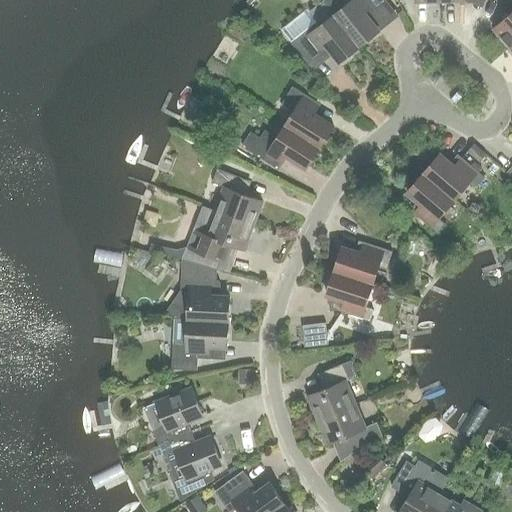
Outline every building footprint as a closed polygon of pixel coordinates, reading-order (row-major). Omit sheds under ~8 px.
[(323,0),(323,1),(334,15),(359,47),(379,31),(366,16),(385,1),(384,0),(323,0)] [(318,21),(291,43),(308,64),(320,55),(322,57),(330,50),(340,63),(359,47),(334,15),(323,1),(310,11),(318,21)] [(511,12),(494,29),(511,47),(511,46),(511,12)] [(285,125),(320,147),(333,126),(310,111),(316,102),(293,87),(281,105),(294,112),(285,125)] [(306,168),(320,147),(285,125),(277,138),(265,131),(260,138),(251,132),(242,146),(274,167),(283,154),(306,168)] [(486,154),(475,145),(468,152),(479,162),(486,154)] [(423,173),(454,200),(470,181),(477,187),(484,178),(462,158),(454,167),(440,154),(423,173)] [(224,187),(215,211),(253,225),(262,201),(238,192),(243,179),(218,169),(212,183),(224,187)] [(454,200),(423,173),(407,192),(422,205),(415,214),(437,233),(445,224),(438,219),(454,200)] [(221,260),(227,244),(244,250),(253,225),(215,211),(203,206),(187,248),(221,260)] [(155,227),(160,214),(147,210),(142,223),(155,227)] [(334,271),(373,284),(381,260),(389,263),(392,252),(364,243),(360,253),(342,247),(334,271)] [(221,260),(187,248),(182,260),(217,270),(221,260)] [(174,319),(188,320),(229,322),(230,297),(216,296),(217,270),(182,260),(181,292),(167,311),(174,316),(174,319)] [(373,284),(334,271),(327,295),(345,301),(342,312),(370,321),(374,310),(365,307),(373,284)] [(227,347),(229,322),(188,320),(187,344),(173,343),(172,369),(197,370),(198,358),(207,359),(208,346),(227,347)] [(326,323),(302,326),(305,347),(328,345),(326,323)] [(292,343),(303,343),(302,326),(291,326),(292,343)] [(326,371),(332,386),(346,380),(346,382),(358,377),(351,361),(326,371)] [(239,383),(252,383),(252,370),(239,370),(239,383)] [(349,407),(355,404),(346,382),(346,380),(332,386),(308,396),(318,420),(325,417),(349,407)] [(154,431),(159,445),(191,433),(187,423),(202,417),(191,389),(157,402),(165,423),(154,431)] [(349,407),(325,417),(318,420),(328,444),(352,434),(366,429),(365,427),(355,404),(349,407)] [(366,429),(352,434),(359,451),(384,440),(377,423),(365,427),(366,429)] [(159,445),(160,448),(151,452),(155,461),(176,453),(186,479),(175,483),(181,500),(213,480),(209,470),(221,465),(210,437),(195,443),(191,433),(159,445)] [(428,511),(439,494),(448,479),(419,462),(416,467),(406,461),(391,487),(409,497),(400,511),(428,511)] [(240,511),(273,511),(285,504),(270,483),(254,495),(239,474),(215,492),(229,511),(232,511),(238,508),(240,511)] [(460,507),(439,494),(428,511),(482,511),(464,501),(460,507)] [(204,511),(207,510),(197,496),(185,504),(190,511),(204,511)]
